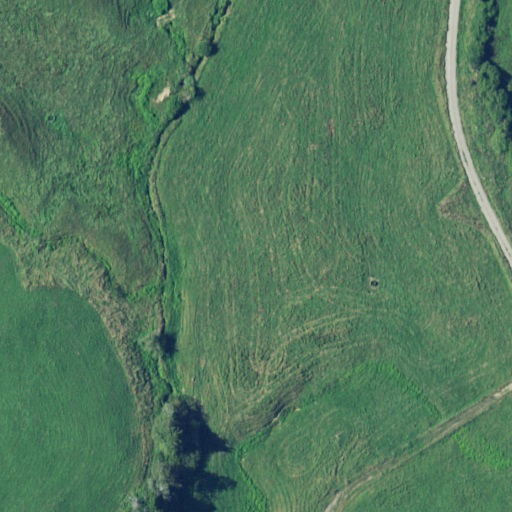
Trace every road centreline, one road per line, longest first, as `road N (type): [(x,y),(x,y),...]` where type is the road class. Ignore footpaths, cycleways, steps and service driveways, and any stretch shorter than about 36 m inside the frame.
road 1 (unclassified): [(511,274),(432,70),(438,0)]
road 2 (track): [(511,359),(422,411),(337,494),(331,511)]
